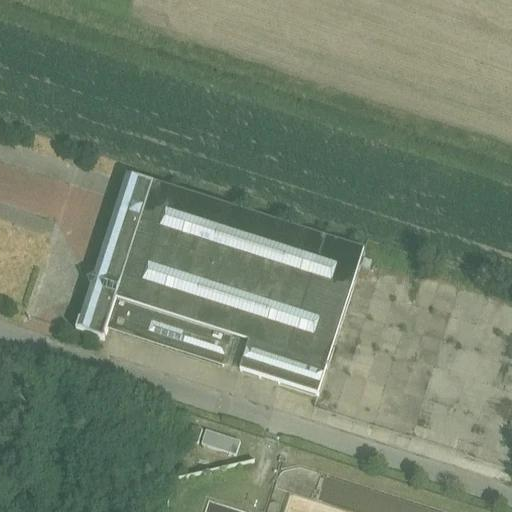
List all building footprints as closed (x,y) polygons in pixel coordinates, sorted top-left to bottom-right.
[(128,180),(97,279),(96,279),(88,283),(92,291),(82,324),(81,323),(77,334),(105,343),(107,337),(118,303),(155,187),(132,180),(132,181),(128,180)] [(365,255),(155,187),(118,303),(233,341),(224,369),(319,400),(365,255)] [(233,341),(118,303),(109,332),(224,369),(233,341)] [(203,433),(192,429),(187,443),(199,446),(203,433)] [(241,445),(207,434),(202,447),(236,458),(241,445)]
